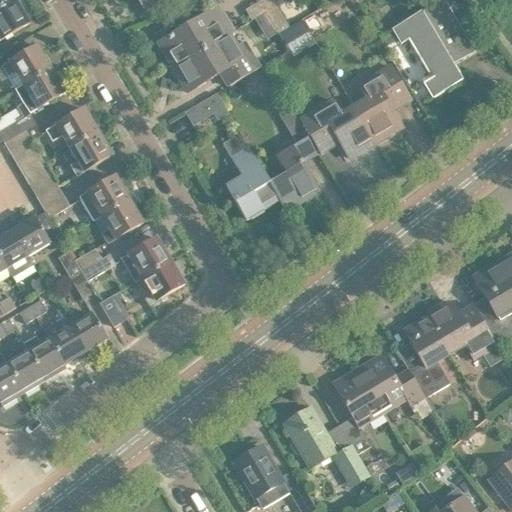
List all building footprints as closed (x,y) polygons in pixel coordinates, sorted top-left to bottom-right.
[(23,13),(15,0),(14,0),(0,8),(0,40),(28,24),(28,22),(27,23),(22,14),(23,13)] [(0,0),(0,8),(14,0),(0,0)] [(135,0),(137,4),(134,6),(135,7),(138,5),(141,11),(159,0),(135,0)] [(270,0),(262,0),(258,2),(264,13),(277,34),(287,28),(270,0)] [(423,84),(432,98),(461,81),(452,65),(474,52),(451,13),(465,4),(462,0),(442,0),(421,13),(420,12),(391,30),(399,44),(407,40),(430,76),(421,82),(423,84)] [(257,3),(244,10),(251,21),(264,13),(258,2),(257,3)] [(157,43),(172,68),(229,34),(234,31),(226,19),(221,21),(214,9),(157,43)] [(301,19),(280,34),(295,55),(316,41),(301,19)] [(187,93),(228,68),(236,82),(259,68),(251,53),(243,58),(229,34),(172,68),(187,93)] [(18,89),(51,69),(37,46),(0,68),(0,76),(2,80),(10,76),(18,89)] [(365,99),(352,107),(375,145),(389,137),(388,135),(400,127),(387,105),(405,94),(389,67),(357,86),(365,99)] [(51,69),(18,89),(15,91),(23,104),(18,107),(24,117),(0,131),(0,138),(2,142),(4,145),(24,132),(34,126),(27,115),(65,93),(51,69)] [(215,112),(218,119),(229,113),(218,93),(184,111),(192,124),(215,112)] [(281,177),(269,184),(268,184),(278,202),(286,214),(320,194),(302,164),(317,155),(281,96),(271,102),(296,145),(275,157),(282,170),(281,177)] [(361,153),(375,145),(352,107),(340,114),(332,101),(300,120),(320,154),(338,143),(348,159),(360,151),(361,153)] [(90,119),(84,109),(48,130),(54,140),(61,136),(69,149),(99,132),(91,118),(90,119)] [(10,156),(31,143),(24,132),(4,145),(10,156)] [(107,145),(99,132),(69,149),(77,163),(70,167),(75,177),(111,156),(105,146),(107,145)] [(278,202),(268,184),(269,184),(245,144),(243,146),(237,145),(233,138),(222,145),(241,177),(225,187),(245,221),(278,202)] [(37,154),(31,143),(10,156),(12,158),(16,166),(37,154)] [(44,165),(37,154),(16,166),(23,177),(44,165)] [(50,175),(44,165),(23,177),(29,188),(50,175)] [(56,186),(50,175),(29,188),(35,197),(36,199),(56,186)] [(93,222),(100,218),(100,217),(130,199),(122,186),(120,187),(115,177),(79,198),(93,222)] [(41,209),(62,196),(56,186),(36,199),(36,200),(41,209)] [(48,219),(69,207),(62,196),(41,209),(44,212),(48,219)] [(100,217),(100,218),(108,230),(100,235),(106,245),(142,223),(136,213),(137,213),(130,199),(100,217)] [(44,212),(33,218),(11,231),(26,257),(59,238),(48,219),(44,212)] [(11,231),(0,237),(0,260),(5,270),(26,257),(11,231)] [(141,279),(171,261),(163,248),(162,248),(156,239),(120,260),(134,283),(141,279)] [(80,272),(100,260),(94,250),(74,262),(80,272)] [(511,250),(494,261),(511,290),(511,250)] [(57,258),(69,279),(79,272),(68,252),(57,258)] [(86,282),(106,270),(115,265),(109,255),(100,260),(80,272),(86,282)] [(179,274),(171,261),(141,279),(149,292),(142,296),(148,306),(183,285),(178,275),(179,274)] [(473,311),(495,348),(511,338),(511,327),(504,314),(511,309),(511,290),(494,261),(470,275),(486,303),(473,311)] [(92,294),(86,283),(79,272),(69,279),(82,300),(92,294)] [(36,296),(47,289),(40,278),(29,284),(36,296)] [(112,327),(128,318),(114,295),(99,304),(112,327)] [(0,308),(4,315),(15,308),(8,297),(0,301),(0,308)] [(34,319),(46,312),(39,301),(28,308),(34,319)] [(473,311),(459,319),(449,302),(442,307),(440,303),(425,312),(427,316),(425,317),(448,356),(464,347),(472,362),(482,356),(489,367),(502,360),(495,348),(473,311)] [(25,324),(34,319),(28,308),(18,313),(25,324)] [(83,353),(106,340),(90,314),(77,322),(71,311),(62,317),(63,318),(68,327),(83,353)] [(405,369),(424,400),(448,386),(435,364),(448,356),(425,317),(401,331),(412,350),(399,358),(405,369)] [(47,340),(62,366),(83,353),(68,327),(63,318),(42,330),(48,339),(47,340)] [(26,352),(41,378),(42,378),(44,381),(57,373),(55,370),(62,366),(47,340),(48,339),(41,328),(32,333),(35,338),(22,345),(26,352)] [(26,352),(6,364),(5,365),(20,391),(21,391),(23,394),(36,386),(34,383),(41,378),(26,352)] [(20,391),(5,365),(6,364),(0,354),(0,404),(1,407),(15,399),(12,396),(20,391)] [(356,371),(355,372),(381,414),(404,400),(409,409),(424,400),(405,369),(392,378),(379,357),(364,367),(366,370),(358,375),(356,371)] [(357,428),(381,414),(355,372),(357,376),(349,380),(347,377),(331,386),(351,418),(337,427),(355,457),(369,448),(357,428)] [(503,420),(509,421),(511,419),(511,411),(508,406),(498,414),(503,420)] [(443,407),(433,413),(441,427),(451,421),(443,407)] [(324,435),(308,409),(282,425),(292,441),(289,444),(289,448),(292,455),(296,456),(300,455),(309,470),(328,459),(333,460),(344,479),(347,478),(352,487),(367,479),(354,457),(355,457),(337,427),(324,435)] [(456,426),(449,425),(442,429),(449,441),(460,434),(456,426)] [(278,480),(259,448),(233,463),(249,491),(250,491),(261,510),(288,494),(298,511),(312,511),(314,511),(292,472),(278,480)] [(511,461),(487,481),(511,511),(511,461)] [(474,511),(463,496),(446,509),(442,503),(430,511),(474,511)]
